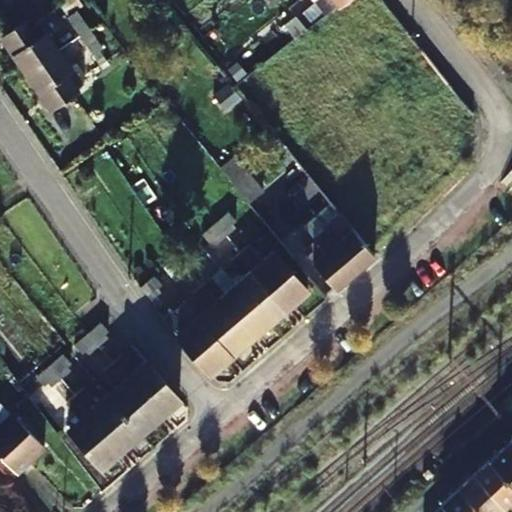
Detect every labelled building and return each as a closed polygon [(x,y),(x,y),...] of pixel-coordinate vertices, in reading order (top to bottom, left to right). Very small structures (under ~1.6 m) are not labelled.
[(326,0),(318,7),(326,17),(346,2),(348,0),(326,0)] [(348,0),(346,2),(359,17),(380,0),(348,0)] [(93,30),(80,10),(70,17),(83,37),(93,30)] [(298,16),(287,26),(297,39),(309,30),(298,16)] [(54,31),(45,20),(34,27),(29,22),(4,39),(28,74),(60,52),(48,35),(54,31)] [(93,30),(83,37),(95,55),(105,48),(93,30)] [(60,52),(28,74),(51,108),(77,91),(74,88),(85,80),(76,67),(71,70),(60,52)] [(361,92),(357,95),(343,79),(335,86),(414,187),(439,165),(404,121),(392,131),(361,92)] [(374,189),(389,208),(414,187),(335,86),(326,94),(339,111),(336,114),(365,151),(353,161),(374,189)] [(267,137),(273,143),(279,138),(274,131),(267,137)] [(236,187),(249,203),(262,193),(249,176),(236,187)] [(250,205),(264,222),(275,214),(260,196),(250,205)] [(232,224),(236,221),(228,212),(219,220),(229,234),(236,228),(232,224)] [(343,215),(321,232),(353,273),(375,255),(372,251),(353,227),(343,215)] [(365,218),(353,227),(372,251),(384,241),(365,218)] [(213,240),(217,244),(229,234),(219,220),(202,234),(209,243),(213,240)] [(353,273),(321,232),(314,238),(326,252),(314,261),(336,289),(353,273)] [(274,251),(263,261),(247,242),(238,250),(286,305),(306,288),(274,251)] [(193,257),(198,254),(189,244),(179,253),(189,268),(197,261),(193,257)] [(235,285),(267,322),(286,305),(238,250),(229,259),(244,277),(235,285)] [(175,273),(179,277),(189,268),(179,253),(163,267),(171,276),(175,273)] [(201,284),(249,339),(267,322),(235,285),(226,293),(211,275),(201,284)] [(161,284),(154,276),(140,287),(150,302),(161,292),(157,288),(161,284)] [(197,318),(229,356),(249,339),(201,284),(192,292),(207,310),(197,318)] [(163,317),(210,373),(229,356),(197,318),(186,328),(171,310),(163,317)] [(103,334),(107,330),(99,322),(89,331),(99,345),(107,339),(103,334)] [(86,349),(89,353),(99,345),(89,331),(73,344),(81,353),(86,349)] [(67,366),(71,362),(64,353),(51,364),(62,377),(71,370),(67,366)] [(111,361),(162,420),(183,401),(147,360),(135,371),(120,353),(111,361)] [(108,394),(143,436),(162,420),(111,361),(102,369),(117,387),(108,394)] [(49,382),(52,386),(62,377),(51,364),(37,376),(45,386),(49,382)] [(108,394),(99,402),(84,385),(76,393),(125,451),(143,436),(108,394)] [(71,427),(105,468),(125,451),(76,393),(65,402),(79,419),(71,427)] [(48,450),(15,415),(0,430),(0,452),(21,474),(48,450)] [(511,449),(508,445),(494,458),(511,480),(511,449)] [(511,511),(511,480),(494,458),(477,473),(508,511),(511,511)] [(508,511),(477,473),(462,487),(482,511),(508,511)] [(482,511),(462,487),(442,504),(448,511),(482,511)]
